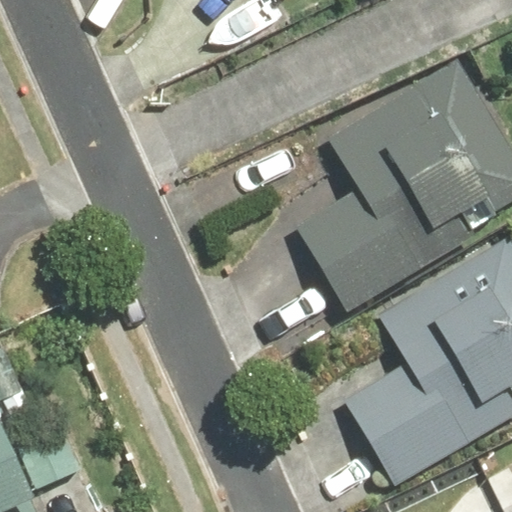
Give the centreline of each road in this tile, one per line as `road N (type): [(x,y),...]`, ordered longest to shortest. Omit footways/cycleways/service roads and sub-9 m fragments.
road 1 (residential): [(40,0),(255,511)]
road 2 (unknown): [(109,164),(476,0)]
